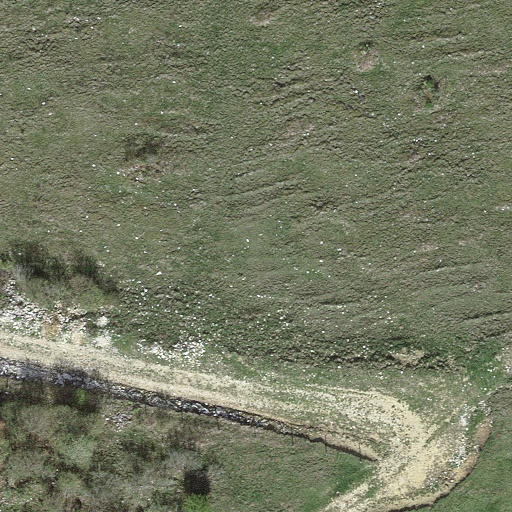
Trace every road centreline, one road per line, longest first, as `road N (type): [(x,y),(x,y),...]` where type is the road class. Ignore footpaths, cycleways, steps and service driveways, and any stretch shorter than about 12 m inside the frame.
road 1 (track): [(339,511),(405,456),(407,438),(393,419),(0,334)]
road 2 (track): [(407,438),(511,360)]
